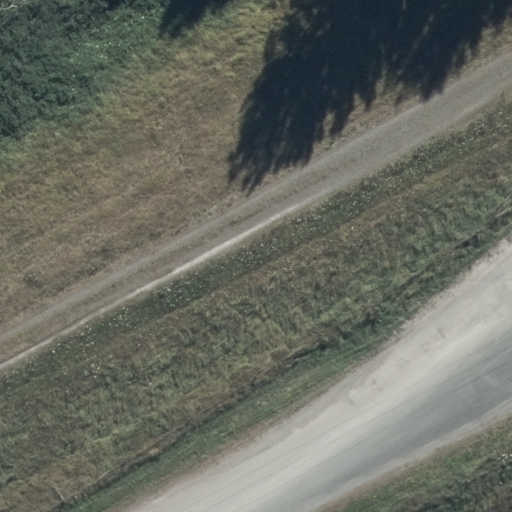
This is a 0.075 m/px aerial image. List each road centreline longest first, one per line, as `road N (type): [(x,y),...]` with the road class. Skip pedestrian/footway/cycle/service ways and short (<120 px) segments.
road 1 (unclassified): [(511,277),(331,438)]
road 2 (unclassified): [(511,350),(331,438)]
road 3 (unclassified): [(331,438),(194,511)]
